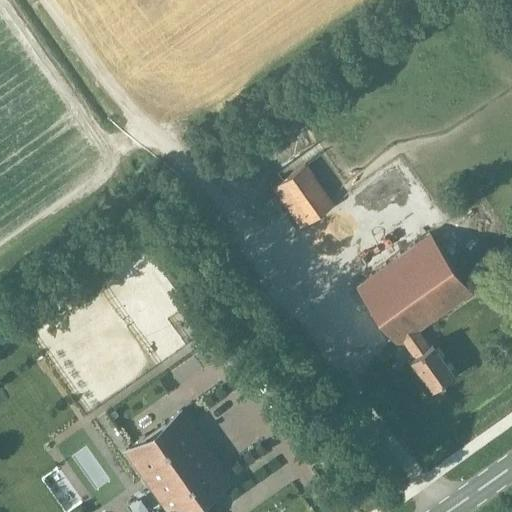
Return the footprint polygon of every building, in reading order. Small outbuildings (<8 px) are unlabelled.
[(299,228),(334,204),(305,163),(270,188),(299,228)] [(431,388),(453,373),(432,343),(429,345),(417,329),(470,292),(429,234),(356,285),(397,343),(402,340),(414,356),(410,358),(431,388)] [(186,262),(179,253),(172,257),(179,267),(186,262)] [(181,311),(193,327),(213,313),(200,297),(171,256),(161,263),(191,304),(181,311)] [(210,511),(202,499),(230,479),(181,409),(164,421),(164,420),(160,423),(162,426),(146,438),(144,434),(140,437),(140,438),(129,446),(146,470),(154,465),(179,500),(162,511),(157,511),(154,511),(210,511)] [(328,464),(323,457),(317,461),(322,468),(328,464)]
